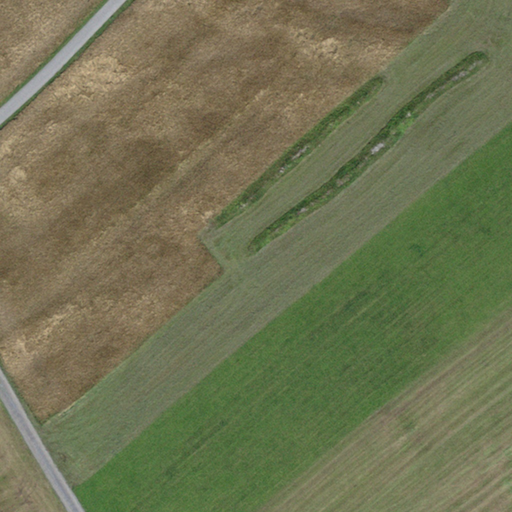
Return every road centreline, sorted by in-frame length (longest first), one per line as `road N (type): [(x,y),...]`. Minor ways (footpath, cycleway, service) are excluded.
road 1 (track): [(0,115),(120,0)]
road 2 (track): [(77,511),(0,384)]
